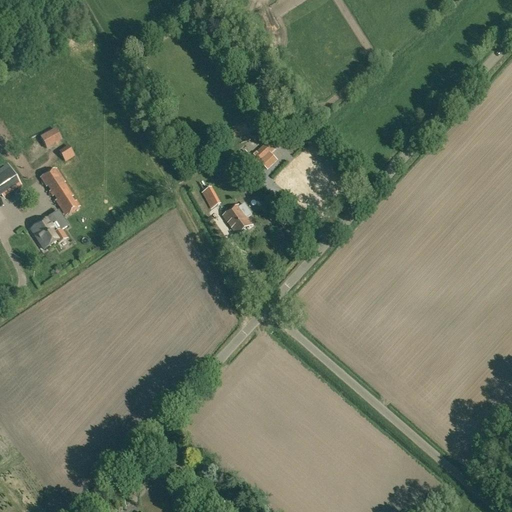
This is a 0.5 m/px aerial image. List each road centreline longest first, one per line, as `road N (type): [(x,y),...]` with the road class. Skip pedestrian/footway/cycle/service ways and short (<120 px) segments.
road 1 (unclassified): [(267,308),(511,37)]
road 2 (unclassified): [(501,511),(267,308)]
road 3 (unclassified): [(83,511),(267,308)]
